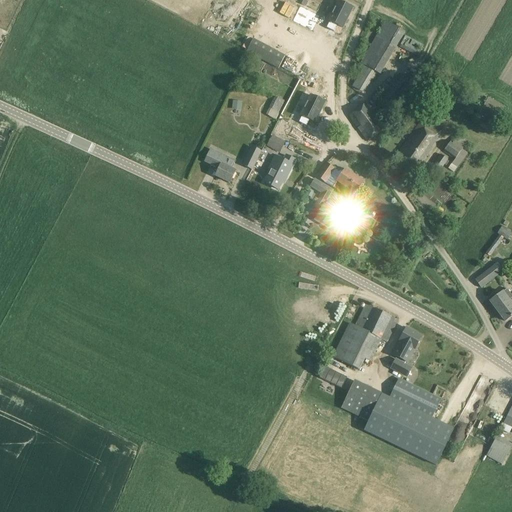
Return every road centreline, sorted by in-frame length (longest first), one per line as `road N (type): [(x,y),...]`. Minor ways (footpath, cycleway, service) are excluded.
road 1 (residential): [(511,369),(464,287),(366,154),(330,153),(268,234)]
road 2 (tertiary): [(268,234),(0,106)]
road 3 (tertiary): [(511,371),(268,234)]
road 4 (track): [(353,148),(340,97),(370,0)]
